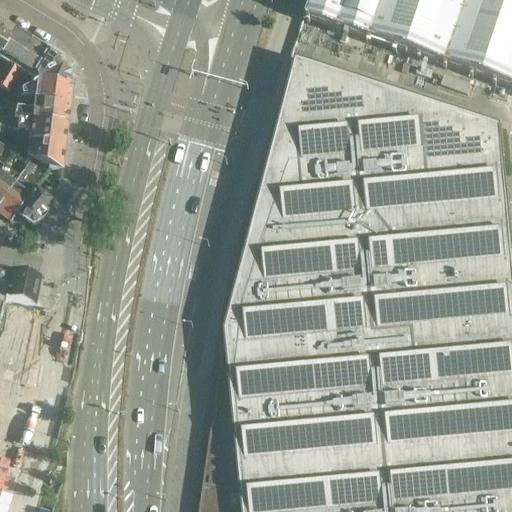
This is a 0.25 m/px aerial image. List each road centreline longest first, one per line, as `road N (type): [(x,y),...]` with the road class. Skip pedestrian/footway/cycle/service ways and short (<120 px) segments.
road 1 (secondary): [(177,36),(113,271),(88,442),(87,511)]
road 2 (secondary): [(142,511),(156,316),(230,54)]
road 3 (residential): [(8,0),(76,45),(97,93),(71,270)]
road 4 (residential): [(19,511),(71,270)]
